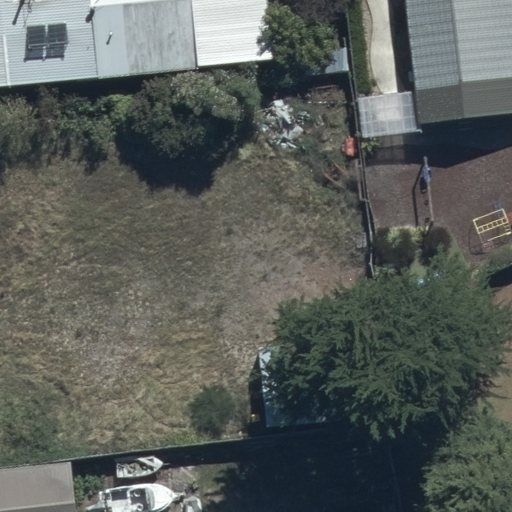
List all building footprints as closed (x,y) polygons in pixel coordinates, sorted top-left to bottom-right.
[(0,0),(0,104),(271,79),(263,0),(0,0)] [(511,0),(404,0),(418,123),(511,111),(511,0)] [(220,220),(139,220),(139,258),(220,258),(220,220)] [(125,283),(17,295),(23,349),(85,342),(93,415),(138,410),(125,283)] [(74,511),(70,467),(0,474),(0,511),(74,511)]
